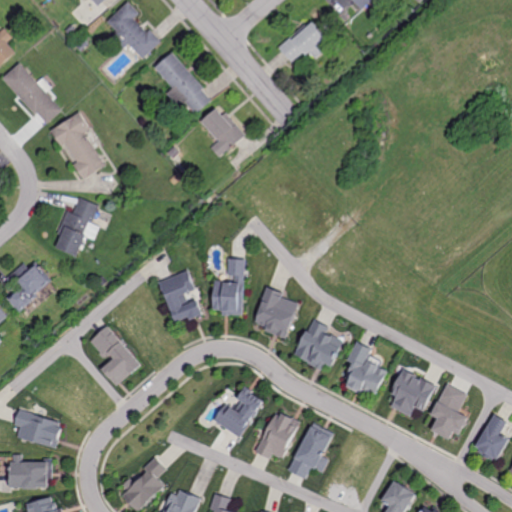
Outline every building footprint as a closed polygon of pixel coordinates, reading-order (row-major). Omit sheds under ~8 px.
[(107,0),(90,0),(98,8),(107,0)] [(353,0),(362,10),(374,0),(353,0)] [(130,3),(108,24),(143,60),(163,41),(151,29),(149,32),(134,18),(139,13),(130,3)] [(312,18),(279,48),(292,62),(305,50),(314,60),(328,47),(322,41),(328,36),(312,18)] [(6,29),(0,34),(0,68),(18,53),(8,42),(13,38),(6,29)] [(174,53),(157,67),(173,88),(167,93),(179,108),(186,102),(196,114),(213,100),(174,53)] [(22,63),(4,79),(46,126),(64,111),(22,63)] [(219,107),(202,122),(219,142),(211,149),(219,157),(244,135),(219,107)] [(81,112),(52,130),(83,180),(106,166),(86,133),(92,130),(81,112)] [(80,197),(73,213),(67,211),(57,234),(63,236),(57,248),(77,257),(86,234),(95,238),(100,227),(92,223),(100,205),(80,197)] [(20,314),(57,283),(38,261),(31,267),(27,262),(7,279),(13,286),(3,294),(20,314)] [(229,261),(228,282),(212,282),(212,315),(244,315),(244,261),(229,261)] [(187,272),(159,283),(176,328),(207,316),(200,298),(187,302),(183,290),(192,287),(187,272)] [(270,290),(258,323),(266,326),(264,333),(287,341),(301,302),(270,290)] [(0,324),(9,317),(0,306),(0,335),(0,336),(0,335),(0,324)] [(314,318),(295,356),(323,370),(327,363),(331,365),(344,341),(327,332),(330,327),(314,318)] [(109,326),(92,342),(111,363),(103,370),(118,387),(143,364),(109,326)] [(358,341),(347,362),(352,364),(343,381),(372,396),(385,371),(379,368),(382,362),(371,356),(374,349),(358,341)] [(406,371),(394,394),(397,396),(391,408),(410,418),(416,407),(423,411),(435,386),(406,371)] [(449,386),(434,414),(439,417),(431,432),(451,443),(455,435),(459,437),(468,418),(457,412),(466,395),(449,386)] [(248,390),(236,409),(227,403),(215,421),(240,438),(264,402),(248,390)] [(21,409),(17,424),(22,427),(19,437),(59,449),(67,423),(21,409)] [(277,410),(255,452),(271,460),(274,454),(283,458),(301,422),(277,410)] [(495,415),(475,449),(497,461),(509,439),(502,435),(509,423),(495,415)] [(314,423),(290,470),(307,479),(312,468),(322,473),(329,459),(322,456),(334,434),(314,423)] [(14,454),(13,488),(49,489),(50,463),(22,462),(23,454),(14,454)] [(159,457),(145,470),(150,475),(137,486),(130,477),(122,484),(129,491),(122,497),(135,511),(143,511),(171,488),(162,478),(171,470),(159,457)] [(396,481),(382,502),(391,508),(388,511),(406,511),(417,495),(396,481)] [(177,488),(166,511),(197,511),(203,500),(177,488)] [(219,494),(213,509),(217,511),(216,511),(235,511),(230,510),(234,499),(219,494)] [(27,504),(29,511),(62,511),(62,510),(56,511),(52,497),(27,504)]
